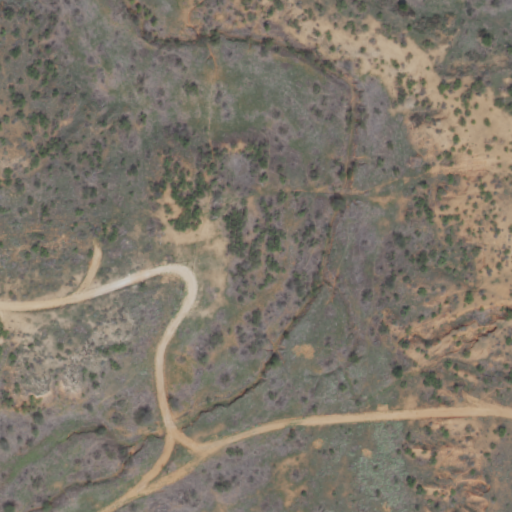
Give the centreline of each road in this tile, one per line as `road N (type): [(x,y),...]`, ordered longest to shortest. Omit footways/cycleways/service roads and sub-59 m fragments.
road 1 (residential): [(129,511),(188,438),(332,412),(465,324),(511,307)]
road 2 (residential): [(0,299),(23,304),(188,278),(188,438)]
